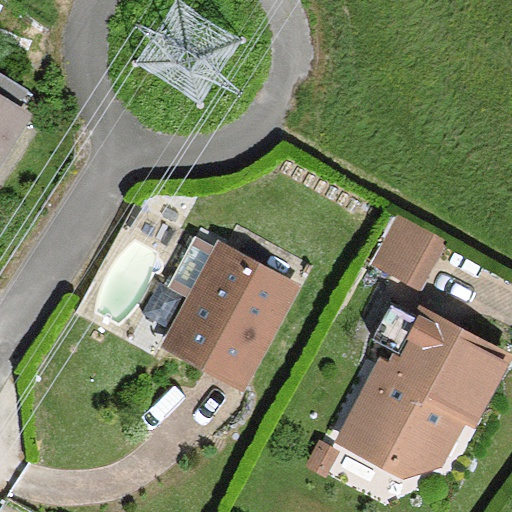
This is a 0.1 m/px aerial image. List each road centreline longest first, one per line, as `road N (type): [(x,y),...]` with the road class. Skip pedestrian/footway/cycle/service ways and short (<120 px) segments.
road 1 (residential): [(125,143),(174,160),(201,159),(244,141),(266,120),(286,74),(282,23),(271,0)]
road 2 (residential): [(0,341),(125,143)]
road 3 (residential): [(95,0),(78,52),(88,100),(109,130)]
